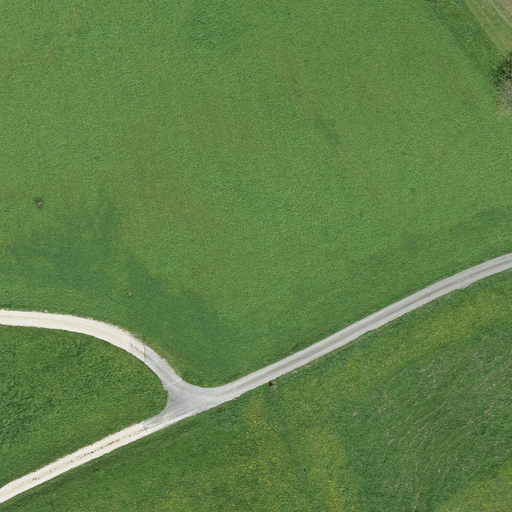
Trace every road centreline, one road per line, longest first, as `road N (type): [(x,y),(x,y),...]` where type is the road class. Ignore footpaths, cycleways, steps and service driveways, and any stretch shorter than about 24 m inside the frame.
road 1 (track): [(511,259),(189,404),(164,368),(121,337),(52,315),(0,314)]
road 2 (track): [(189,404),(0,494)]
